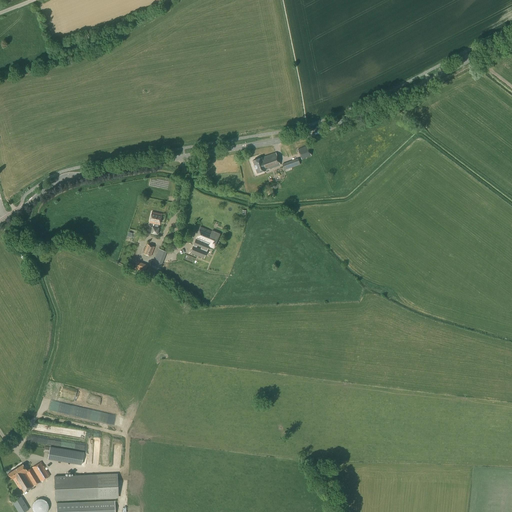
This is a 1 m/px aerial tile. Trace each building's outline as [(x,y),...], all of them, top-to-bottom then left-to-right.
[(301,160),(311,156),(307,146),(297,149),(301,160)] [(269,169),(280,165),(275,152),(252,161),(257,173),(269,169)] [(284,170),(300,165),(298,158),(282,164),(284,170)] [(159,225),(162,214),(152,211),(149,223),(155,225),(154,227),(152,226),(150,233),(158,235),(159,228),(158,227),(158,225),(159,225)] [(211,231),(200,227),(190,253),(204,258),(208,246),(214,248),(220,234),(212,231),(211,231)] [(151,256),(154,247),(147,244),(143,253),(151,256)] [(25,264),(29,261),(23,250),(18,253),(25,264)] [(81,465),(84,452),(64,449),(49,447),(48,459),(62,461),(81,465)] [(49,476),(41,462),(27,471),(22,464),(7,474),(12,480),(13,479),(22,493),(49,476)] [(55,501),(118,498),(117,473),(54,476),(55,501)] [(18,511),(24,511),(29,509),(21,496),(12,502),(18,511)] [(46,511),(47,511),(48,510),(48,509),(49,508),(48,506),(48,505),(48,503),(47,502),(46,501),(45,500),(44,499),(43,499),(41,499),(40,499),(38,499),(37,499),(36,500),(35,501),(34,502),(33,503),(32,504),(32,506),(32,507),(32,508),(32,510),(33,511),(46,511)] [(114,511),(114,501),(56,503),(56,511),(114,511)]
